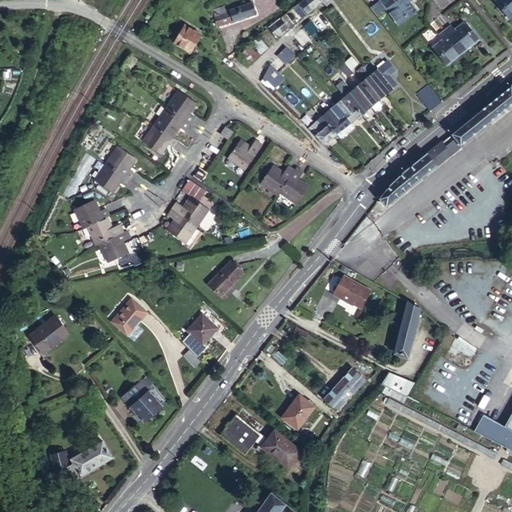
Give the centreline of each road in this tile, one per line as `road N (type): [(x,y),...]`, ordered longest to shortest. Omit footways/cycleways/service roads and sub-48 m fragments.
road 1 (tertiary): [(119,511),(365,196)]
road 2 (tertiary): [(365,196),(511,64)]
road 3 (residential): [(225,97),(65,2)]
road 4 (residential): [(365,196),(225,97)]
road 5 (track): [(2,150),(62,6)]
road 6 (residential): [(139,202),(181,170),(225,97)]
